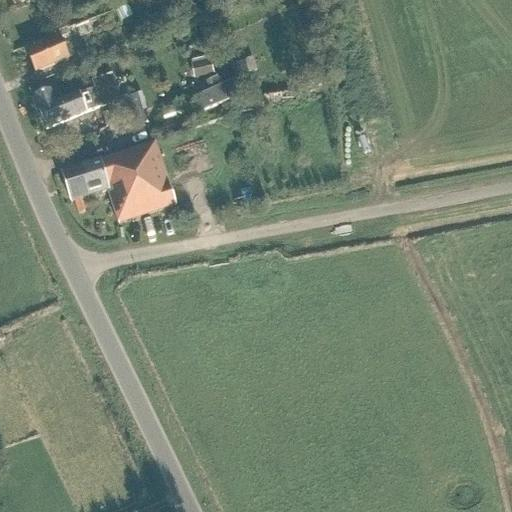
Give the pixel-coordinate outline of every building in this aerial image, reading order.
[(117,0),(121,10),(147,0),(117,0)] [(208,0),(187,0),(194,18),(212,11),(223,8),(219,0),(212,0),(209,2),(208,0)] [(333,1),(320,2),(320,16),(334,16),(333,1)] [(170,10),(139,22),(146,37),(176,24),(170,10)] [(89,21),(75,27),(81,40),(94,34),(89,21)] [(57,35),(26,48),(37,72),(68,59),(60,41),(70,36),(67,29),(57,34),(57,35)] [(81,62),(98,57),(98,55),(92,40),(82,44),(84,48),(76,51),(81,62)] [(211,61),(191,65),(195,80),(214,76),(211,61)] [(246,61),(239,64),(243,76),(250,74),(246,61)] [(129,121),(113,77),(112,75),(92,82),(95,90),(56,105),(51,91),(34,97),(47,130),(102,109),(102,110),(108,108),(115,126),(129,121)] [(225,97),(222,98),(225,109),(229,108),(231,114),(242,110),(237,93),(225,95),(225,97)] [(84,199),(109,191),(120,226),(176,208),(156,143),(61,173),(71,203),(75,202),(79,215),(88,212),(84,199)]
